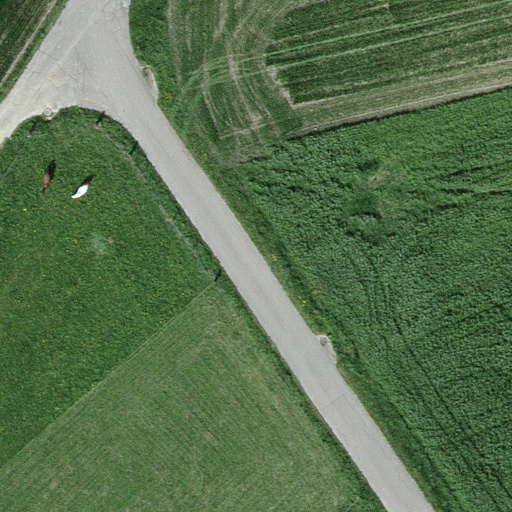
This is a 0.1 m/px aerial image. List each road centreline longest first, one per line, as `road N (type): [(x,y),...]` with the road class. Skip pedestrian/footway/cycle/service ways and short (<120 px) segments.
road 1 (track): [(409,511),(72,29)]
road 2 (track): [(0,137),(72,29)]
